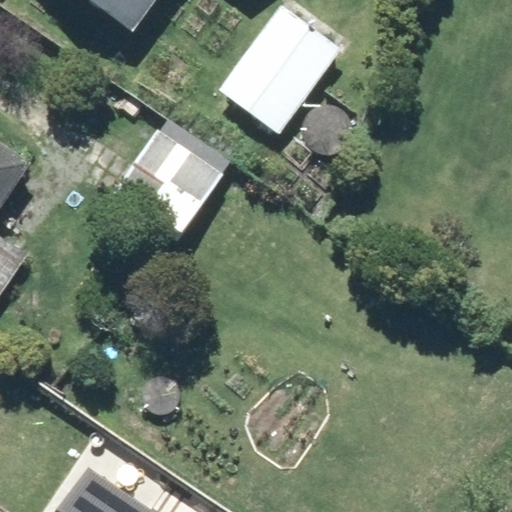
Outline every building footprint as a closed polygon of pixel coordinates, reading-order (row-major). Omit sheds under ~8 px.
[(99,0),(148,36),(174,0),(99,0)] [(288,139),(352,53),(291,9),(246,70),(221,52),(187,98),(219,122),(235,100),(288,139)] [(375,126),(336,96),(300,143),(339,172),(375,126)] [(240,171),(175,123),(116,203),(181,251),(240,171)] [(0,312),(38,257),(1,231),(44,169),(0,138),(0,312)] [(0,407),(20,379),(0,365),(0,407)] [(96,380),(23,374),(20,379),(0,407),(0,438),(45,442),(45,450),(59,451),(60,445),(91,447),(96,380)] [(153,511),(88,470),(60,511),(153,511)]
